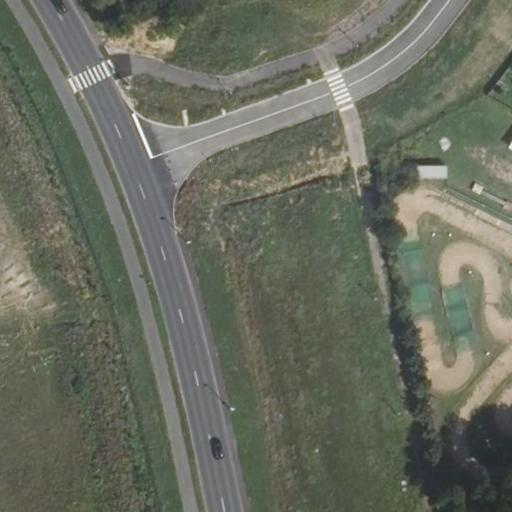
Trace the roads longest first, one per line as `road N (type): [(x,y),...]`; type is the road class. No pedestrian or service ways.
road 1 (unclassified): [(448,0),(389,67),(132,167)]
road 2 (tertiary): [(132,167),(193,360),(223,511)]
road 3 (tertiary): [(47,0),(132,167)]
